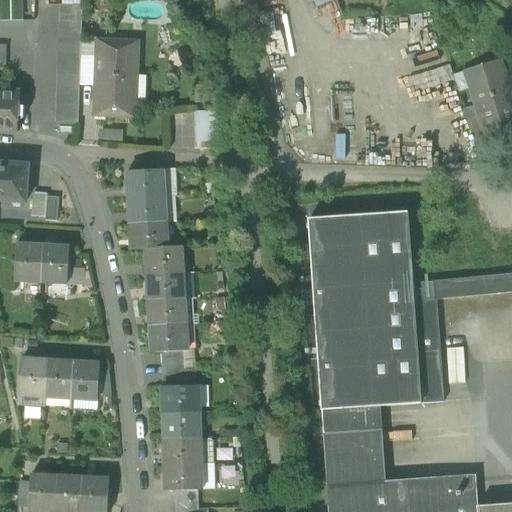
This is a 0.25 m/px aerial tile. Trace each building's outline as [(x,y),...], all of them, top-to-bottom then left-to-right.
[(22,0),(0,0),(0,21),(23,21),(22,0)] [(312,0),(316,8),(335,0),(312,0)] [(53,123),(77,124),(78,86),(80,41),(81,6),(58,6),(53,123)] [(95,87),(97,42),(80,41),(78,86),(95,87)] [(94,117),(135,119),(136,104),(136,103),(131,103),(132,78),(137,78),(137,76),(138,43),(97,42),(95,87),(94,117)] [(477,107),(487,137),(488,136),(511,128),(511,104),(509,106),(502,85),(507,83),(500,61),(466,72),(477,107)] [(136,103),(136,104),(146,105),(147,76),(137,76),(137,78),(136,103)] [(0,132),(18,133),(20,93),(0,91),(0,132)] [(464,111),(479,158),(494,154),(488,136),(487,137),(477,107),(464,111)] [(192,114),(195,151),(218,149),(216,112),(192,114)] [(124,132),(100,130),(99,142),(123,144),(124,132)] [(28,166),(0,164),(0,201),(26,204),(28,166)] [(164,171),(164,173),(159,173),(160,186),(165,186),(165,197),(176,196),(174,170),(164,171)] [(128,199),(165,197),(165,186),(160,186),(159,173),(164,173),(164,171),(127,172),(128,199)] [(32,217),(45,218),(47,195),(34,194),(32,217)] [(176,196),(165,197),(165,198),(166,212),(167,223),(178,222),(176,196)] [(45,221),(57,222),(59,198),(47,197),(45,221)] [(165,198),(165,197),(128,199),(130,225),(167,223),(166,212),(161,212),(160,198),(165,198)] [(380,408),(422,405),(414,303),(413,285),(408,213),(309,220),(322,412),(363,409),(380,408)] [(167,223),(130,225),(131,251),(145,250),(168,249),(167,237),(163,237),(162,224),(167,223)] [(41,283),(44,246),(17,245),(15,282),(27,283),(27,278),(41,279),(41,283)] [(70,248),(44,246),(41,283),(52,284),(53,279),(66,280),(66,285),(68,285),(70,248)] [(182,248),(168,249),(145,250),(147,276),(183,274),(183,263),(178,263),(177,250),(182,249),(182,248)] [(184,275),(183,274),(147,276),(148,301),(185,299),(184,288),(180,288),(179,275),(184,275)] [(437,301),(511,293),(511,276),(413,285),(414,303),(437,301)] [(185,300),(185,299),(148,301),(150,327),(186,325),(186,314),(181,314),(180,300),(185,300)] [(444,404),(437,301),(414,303),(422,405),(444,404)] [(187,326),(186,325),(150,327),(151,353),(161,353),(184,352),(188,352),(187,340),(183,340),(182,326),(187,326)] [(449,383),(466,382),(464,347),(447,348),(449,383)] [(161,353),(162,365),(184,364),(184,352),(161,353)] [(45,398),(46,399),(48,361),(22,360),(19,397),(31,398),(31,393),(45,394),(45,398)] [(74,363),(48,361),(46,399),(57,399),(58,395),(71,395),(70,400),(71,400),(74,363)] [(100,365),(74,363),(71,400),(82,401),(83,396),(96,397),(96,402),(98,402),(100,365)] [(185,375),(184,364),(162,365),(163,376),(185,375)] [(186,387),(185,375),(163,376),(163,388),(186,387)] [(162,388),(163,414),(200,413),(199,402),(195,402),(194,389),(199,389),(199,387),(186,387),(163,388),(162,388)] [(363,409),(365,432),(382,430),(380,408),(363,409)] [(365,432),(363,409),(322,412),(324,435),(365,432)] [(163,414),(164,440),(201,439),(200,428),(196,428),(195,414),(200,414),(200,413),(163,414)] [(385,483),(382,430),(365,432),(368,484),(385,483)] [(368,484),(365,432),(324,435),(329,511),(478,511),(479,508),(476,476),(385,483),(368,484)] [(201,453),(202,465),(214,465),(213,442),(211,440),(211,439),(211,438),(201,439),(201,440),(196,440),(197,453),(201,453)] [(164,440),(165,466),(202,465),(201,453),(197,453),(196,440),(201,440),(201,439),(164,440)] [(202,466),(202,465),(165,466),(165,492),(175,492),(198,491),(202,491),(202,479),(198,479),(197,466),(202,466)] [(215,490),(214,465),(202,465),(202,466),(197,466),(198,479),(202,479),(202,491),(215,490)] [(54,511),(55,511),(57,477),(31,476),(31,486),(30,507),(29,511),(41,511),(41,509),(55,510),(54,511)] [(80,511),(81,511),(83,479),(57,477),(55,511),(66,511),(67,510),(80,511)] [(107,511),(109,480),(83,479),(81,511),(92,511),(104,511),(107,511)] [(18,506),(30,507),(31,486),(19,485),(18,506)] [(175,492),(176,504),(198,503),(198,491),(175,492)] [(176,504),(176,511),(198,511),(198,503),(176,504)]
